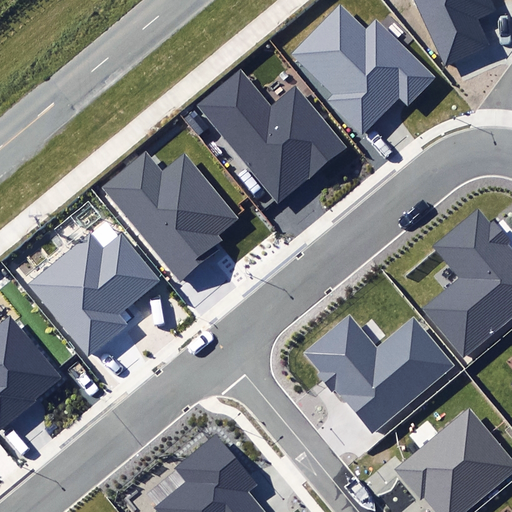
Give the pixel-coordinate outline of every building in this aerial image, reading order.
[(414,0),(444,63),(488,43),(477,18),(497,8),(493,0),(414,0)] [(330,99),(365,132),(398,97),(410,108),(440,76),(377,17),(368,26),(342,3),(295,53),(337,92),(330,99)] [(196,105),(278,204),(347,147),(296,86),(271,106),(240,68),(196,105)] [(104,188),(181,281),(220,250),(217,247),(224,241),(217,234),(236,218),(186,157),(163,176),(145,154),(104,188)] [(423,310),(464,359),(511,318),(511,249),(508,244),(511,242),(495,221),(491,224),(479,209),(434,246),(461,278),(423,310)] [(27,283),(87,358),(128,326),(118,313),(159,280),(122,233),(103,248),(90,232),(27,283)] [(0,429),(37,400),(35,398),(63,376),(13,312),(0,321),(0,429)] [(335,390),(372,434),(454,364),(414,317),(376,349),(350,318),(307,354),(322,372),(318,376),(331,392),(335,390)] [(422,500),(425,497),(437,511),(462,511),(511,471),(511,459),(470,410),(397,471),(422,500)] [(266,511),(250,491),(258,485),(215,433),(174,466),(188,482),(157,507),(161,511),(266,511)]
